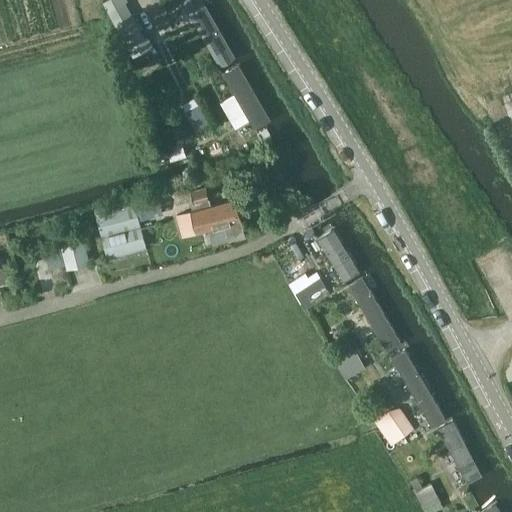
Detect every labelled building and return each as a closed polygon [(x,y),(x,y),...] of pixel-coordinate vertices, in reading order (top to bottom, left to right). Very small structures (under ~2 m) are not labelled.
[(203,0),(180,0),(181,0),(219,65),(236,55),(203,0)] [(109,10),(119,28),(135,19),(125,1),(109,10)] [(145,37),(135,19),(119,28),(129,46),(145,37)] [(241,64),(224,74),(255,129),(273,119),(241,64)] [(193,120),(203,114),(194,100),(184,106),(193,120)] [(183,142),(167,147),(171,160),(187,156),(183,142)] [(181,236),(223,225),(227,240),(245,235),(235,198),(210,205),(205,187),(192,191),(195,203),(200,202),(201,207),(191,210),(192,214),(176,218),(181,236)] [(133,201),(134,204),(96,214),(108,260),(147,249),(137,213),(162,206),(159,195),(133,201)] [(337,226),(318,237),(346,284),(364,273),(337,226)] [(60,244),(67,268),(90,263),(84,238),(60,244)] [(312,281),(295,292),(303,305),(312,300),(321,298),(328,294),(331,292),(321,276),(312,281)] [(368,279),(349,290),(386,351),(405,340),(368,279)] [(346,344),(329,354),(343,380),(364,368),(353,348),(351,349),(349,351),(346,344)] [(409,349),(392,359),(429,423),(446,413),(409,349)] [(374,418),(391,443),(414,427),(400,407),(388,408),(374,418)] [(436,429),(466,484),(485,474),(454,418),(436,429)] [(424,486),(418,476),(410,480),(425,509),(441,501),(432,482),(424,486)] [(507,511),(500,500),(480,511),(507,511)]
